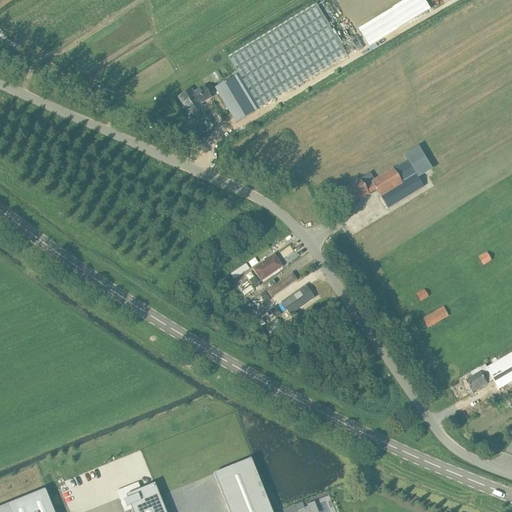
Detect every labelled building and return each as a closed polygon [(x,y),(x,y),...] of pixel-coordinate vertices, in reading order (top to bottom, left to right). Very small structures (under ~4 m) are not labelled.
[(347,55),(316,3),(228,56),(259,108),(347,55)] [(233,76),(214,88),(235,122),(254,111),(233,76)] [(177,96),(189,116),(203,108),(201,104),(212,97),(204,85),(193,92),(191,88),(177,96)] [(375,190),(387,209),(423,187),(418,178),(432,170),(418,147),(404,155),(407,161),(393,169),(393,168),(374,179),(370,173),(358,179),(359,181),(344,190),(352,202),(359,198),(360,199),(368,194),(375,190)] [(293,249),(282,256),(288,265),(299,258),(293,249)] [(483,266),(492,261),(487,252),(475,259),(476,262),(480,260),(483,266)] [(274,254),(252,269),(261,282),(283,267),(274,254)] [(270,288),(265,291),(271,299),(297,280),(291,273),(275,285),(272,281),(268,284),(270,288)] [(253,285),(255,289),(260,285),(254,277),(249,280),(253,285)] [(244,296),(255,289),(253,285),(242,293),(244,296)] [(424,289),(415,295),(420,302),(429,297),(424,289)] [(283,303),(279,305),(284,310),(305,295),(301,290),(294,295),(290,290),(279,298),(283,303)] [(259,295),(265,304),(270,300),(264,292),(259,295)] [(454,300),(422,318),(428,329),(458,312),(457,311),(460,309),(454,300)] [(269,310),(275,318),(280,315),(274,307),(269,310)] [(276,319),(265,326),(269,333),(281,326),(276,319)] [(466,380),(473,393),(488,384),(494,381),(499,390),(511,382),(511,352),(486,368),(480,372),(466,380)] [(214,474),(213,474),(228,511),(271,511),(250,459),(214,474)] [(166,511),(154,482),(125,494),(127,498),(122,500),(125,507),(130,505),(132,511),(166,511)] [(53,511),(44,490),(17,501),(21,511),(53,511)] [(21,511),(17,501),(0,507),(0,511),(21,511)]
